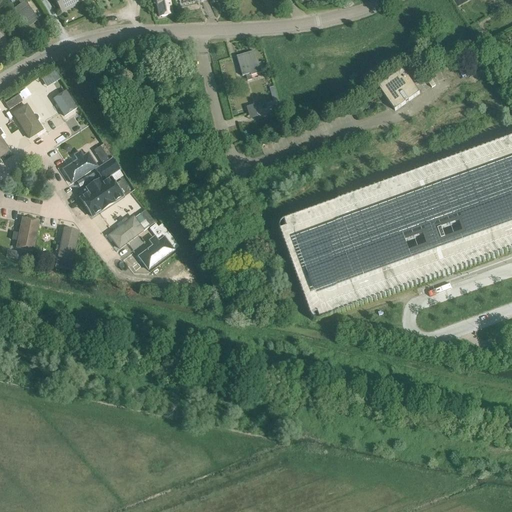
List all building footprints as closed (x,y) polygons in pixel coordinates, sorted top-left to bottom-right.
[(54,0),(62,13),(83,2),(81,0),(54,0)] [(155,0),(159,18),(172,15),(169,0),(155,0)] [(24,2),(20,5),(12,11),(26,30),(39,21),(25,1),(24,2)] [(245,76),(247,82),(252,80),(251,76),(263,72),(260,64),(258,64),(255,52),(236,57),(242,77),(245,76)] [(403,70),(378,88),(395,111),(420,94),(403,70)] [(43,80),(48,87),(60,79),(55,72),(43,80)] [(64,117),(76,109),(66,92),(53,100),(64,117)] [(5,104),(7,107),(9,111),(22,102),(18,96),(5,104)] [(276,100),(255,105),(257,113),(278,107),(276,100)] [(256,111),(254,105),(246,108),(248,113),(256,111)] [(26,106),(13,114),(29,140),(43,131),(37,122),(45,118),(39,109),(32,114),(26,106)] [(0,157),(9,152),(0,138),(0,136),(2,135),(0,131),(0,157)] [(318,322),(319,321),(405,291),(491,260),(511,252),(511,138),(454,159),(368,190),(283,222),(282,222),(280,223),(279,225),(279,226),(278,227),(278,229),(278,230),(278,231),(278,232),(288,260),(298,289),(309,317),(310,319),(311,320),(312,321),(313,321),(315,322),(316,322),(318,322)] [(100,147),(94,151),(102,165),(109,160),(100,147)] [(83,157),(80,153),(76,156),(79,160),(63,171),(72,184),(97,168),(88,154),(83,157)] [(120,171),(113,160),(96,171),(103,182),(120,171)] [(92,218),(122,198),(110,179),(101,185),(98,181),(86,189),(89,193),(80,199),(92,218)] [(122,181),(116,185),(124,198),(131,194),(122,181)] [(145,211),(139,216),(149,228),(155,224),(145,211)] [(124,226),(109,237),(119,250),(143,232),(149,228),(139,216),(134,219),(133,219),(128,222),(126,219),(122,222),(124,226)] [(17,249),(32,252),(38,222),(23,219),(19,235),(13,234),(12,240),(18,242),(17,249)] [(157,227),(156,225),(155,225),(149,230),(158,241),(163,237),(164,238),(159,243),(157,244),(156,244),(154,245),(154,246),(152,247),(138,258),(148,271),(174,252),(173,251),(175,250),(178,248),(168,234),(162,226),(158,229),(157,227)] [(72,261),(78,233),(64,230),(60,247),(56,247),(55,251),(59,252),(58,258),(72,261)] [(6,258),(31,263),(32,256),(7,251),(6,258)] [(72,264),(56,261),(55,268),(70,271),(72,264)]
